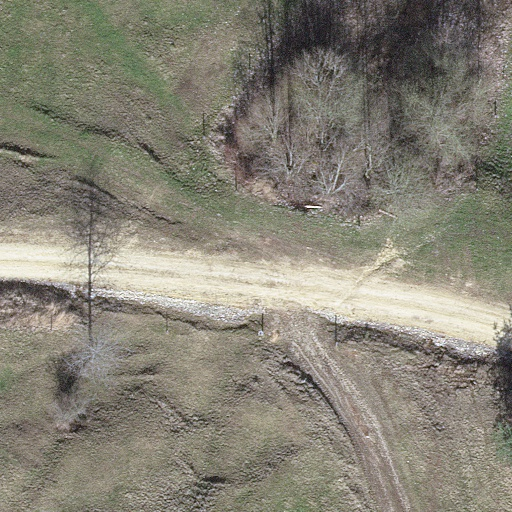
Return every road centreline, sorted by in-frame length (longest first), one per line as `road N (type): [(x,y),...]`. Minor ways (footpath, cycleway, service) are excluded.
road 1 (track): [(0,260),(288,288),(511,331)]
road 2 (track): [(288,288),(405,511)]
